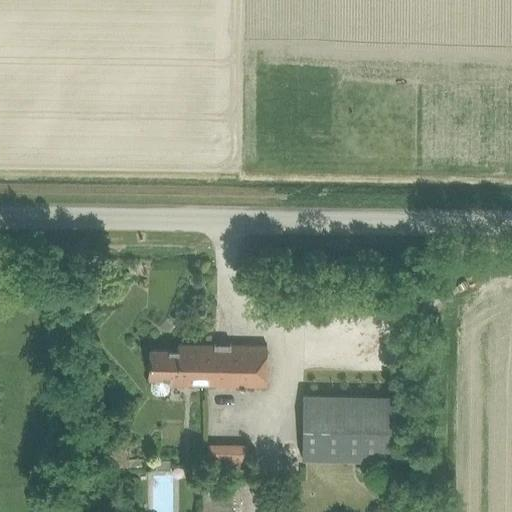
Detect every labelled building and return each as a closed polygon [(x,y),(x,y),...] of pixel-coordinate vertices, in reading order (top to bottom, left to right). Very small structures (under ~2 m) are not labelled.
[(71,294),(71,280),(61,280),(61,294),(71,294)] [(266,386),(266,346),(178,345),(178,350),(150,350),(150,374),(148,374),(148,378),(152,378),(152,389),(154,393),(157,395),(165,395),(168,393),(170,390),(170,384),(266,386)] [(303,394),(302,459),(402,460),(403,396),(303,394)] [(247,468),(247,444),(206,443),(206,467),(247,468)] [(231,511),(232,487),(202,487),(201,511),(231,511)]
